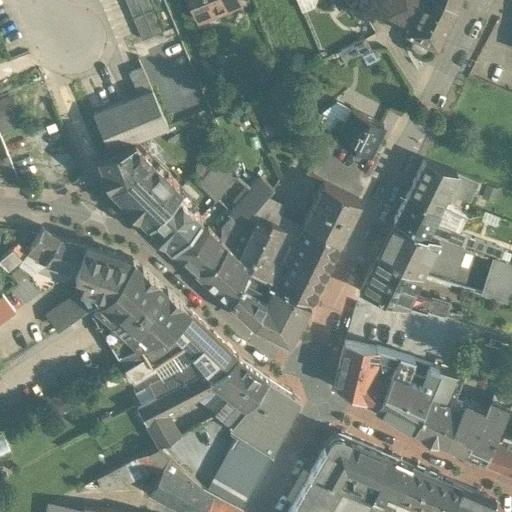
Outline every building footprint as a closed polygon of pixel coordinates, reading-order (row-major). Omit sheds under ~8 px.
[(149,0),(123,0),(141,42),(163,32),(149,0)] [(189,0),(197,18),(219,8),(222,13),(238,6),(236,0),(189,0)] [(353,0),(336,0),(342,9),(354,1),(353,0)] [(408,0),(399,19),(409,24),(406,32),(415,36),(410,46),(414,53),(421,57),(429,56),(452,10),(455,0),(408,0)] [(364,39),(339,52),(346,64),(370,51),(364,39)] [(137,60),(123,66),(136,98),(151,91),(137,60)] [(136,98),(93,116),(109,152),(134,142),(167,128),(151,91),(136,98)] [(382,125),(340,104),(334,118),(339,120),(330,137),(349,146),(367,155),(382,125)] [(181,189),(134,142),(109,152),(96,158),(109,188),(146,224),(181,189)] [(8,158),(0,160),(0,185),(20,187),(8,158)] [(456,174),(424,161),(407,195),(438,211),(444,200),(453,204),(458,195),(450,188),(452,183),(456,174)] [(218,162),(197,187),(214,203),(233,178),(237,181),(238,179),(218,162)] [(479,182),(456,174),(452,183),(457,189),(474,195),(479,182)] [(249,191),(229,213),(230,220),(221,229),(220,232),(221,234),(222,235),(229,241),(231,239),(246,223),(256,209),(259,211),(274,191),(260,179),(251,189),(248,186),(246,188),(249,191)] [(191,180),(146,224),(170,249),(173,247),(186,233),(214,203),(197,187),(191,180)] [(320,183),(301,224),(304,226),(337,242),(357,202),(328,187),(320,183)] [(438,211),(407,195),(395,220),(426,236),(427,234),(431,226),(438,211)] [(426,236),(395,220),(377,256),(407,271),(421,276),(426,266),(434,269),(438,260),(431,255),(439,238),(427,234),(426,236)] [(229,241),(220,251),(201,278),(227,302),(240,279),(241,278),(245,270),(266,228),(255,222),(243,246),(231,239),(229,241)] [(266,228),(245,270),(309,301),(310,300),(317,286),(316,286),(330,257),(337,243),(336,243),(337,242),(304,226),(284,268),(268,261),(283,229),(269,222),(266,228)] [(479,243),(434,226),(431,226),(427,234),(439,238),(476,252),(479,243)] [(208,228),(195,242),(186,233),(173,247),(183,257),(181,259),(201,278),(220,251),(229,241),(222,235),(219,238),(208,228)] [(59,240),(41,230),(28,252),(31,254),(20,269),(30,275),(35,271),(45,263),(59,240)] [(85,246),(59,240),(45,263),(35,271),(64,281),(73,274),(85,279),(96,250),(85,246)] [(17,245),(0,259),(0,265),(5,271),(24,254),(17,245)] [(131,261),(96,250),(85,279),(82,286),(82,288),(82,291),(84,292),(47,317),(59,332),(87,313),(88,312),(107,297),(131,262),(130,262),(131,261)] [(377,256),(360,293),(389,302),(426,314),(441,318),(443,319),(448,305),(431,299),(431,301),(412,296),(421,276),(407,271),(377,256)] [(181,303),(166,289),(165,291),(154,281),(155,280),(140,267),(139,268),(131,261),(131,262),(107,297),(88,312),(114,363),(137,350),(161,336),(164,339),(189,313),(179,304),(181,303)] [(511,266),(496,261),(483,296),(509,305),(511,297),(511,266)] [(309,301),(245,270),(241,278),(240,279),(227,302),(252,324),(289,343),(309,301)] [(1,298),(0,298),(0,325),(14,315),(1,298)] [(189,313),(164,339),(161,336),(137,350),(148,368),(182,344),(203,326),(189,313)] [(236,359),(203,326),(182,344),(206,373),(201,376),(210,383),(236,359)] [(398,356),(378,350),(377,351),(345,343),(334,387),(375,408),(398,356)] [(421,386),(404,379),(408,370),(413,361),(398,356),(375,408),(411,431),(438,369),(430,366),(421,386)] [(267,380),(236,359),(210,383),(220,391),(222,389),(235,403),(230,410),(223,404),(213,416),(228,427),(267,380)] [(421,363),(413,361),(408,370),(417,373),(421,363)] [(192,366),(176,375),(183,386),(201,376),(192,366)] [(464,378),(438,369),(411,431),(442,444),(458,409),(450,406),(460,383),(462,384),(464,378)] [(176,375),(150,389),(153,395),(147,398),(150,404),(157,400),(166,395),(183,386),(176,375)] [(183,386),(166,395),(176,412),(207,395),(210,383),(201,376),(183,386)] [(267,380),(227,429),(238,436),(239,436),(271,456),(296,407),(294,406),(292,398),(292,396),(267,380)] [(511,404),(511,394),(496,387),(491,399),(511,408),(511,404)] [(491,399),(486,411),(462,400),(458,409),(442,444),(486,463),(493,445),(494,445),(511,408),(491,399)] [(178,438),(157,400),(150,404),(138,411),(159,450),(178,438)] [(231,451),(217,477),(249,495),(271,456),(239,436),(238,436),(230,451),(231,451)] [(339,437),(330,441),(311,475),(381,505),(385,497),(399,462),(339,437)] [(511,443),(510,442),(507,450),(494,445),(493,445),(486,463),(511,471),(511,443)] [(191,479),(159,450),(137,461),(151,475),(153,472),(159,477),(152,489),(148,487),(146,491),(183,511),(202,511),(212,495),(208,493),(191,479)] [(421,511),(436,478),(399,462),(385,497),(419,511),(421,511)] [(311,475),(289,511),(378,511),(381,505),(311,475)] [(453,511),(463,489),(436,478),(421,511),(453,511)] [(493,511),(498,505),(463,489),(453,511),(493,511)] [(212,495),(202,511),(240,511),(241,510),(212,495)]
